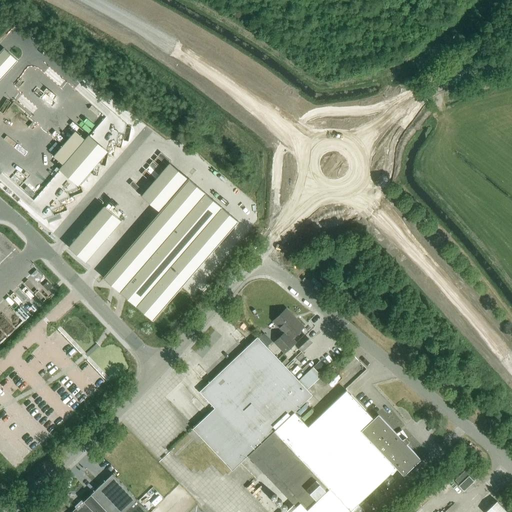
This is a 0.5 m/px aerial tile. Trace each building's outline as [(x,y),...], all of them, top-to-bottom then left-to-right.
[(8,52),(0,60),(0,80),(18,61),(8,52)] [(2,173),(0,175),(0,181),(44,219),(44,220),(54,216),(52,210),(62,207),(60,201),(69,198),(67,192),(77,188),(75,183),(76,181),(81,185),(92,173),(87,169),(93,170),(95,160),(101,161),(103,151),(109,152),(111,142),(116,143),(119,133),(124,134),(127,124),(79,83),(74,89),(106,117),(34,200),(2,173)] [(188,178),(103,277),(153,320),(238,221),(188,178)] [(31,275),(37,282),(43,276),(37,269),(31,275)] [(43,286),(48,291),(52,286),(48,281),(43,286)] [(285,333),(280,338),(275,342),(285,352),(295,343),(291,338),(303,327),(286,310),(274,321),(285,333)] [(267,332),(262,336),(264,340),(265,339),(268,343),(272,340),(267,332)] [(303,352),(313,342),(305,334),(295,344),(303,352)] [(248,456),(294,412),(312,395),(307,390),(321,376),(321,375),(313,367),(298,381),(257,337),(199,392),(214,408),(193,429),(232,471),(248,456)] [(320,361),(313,367),(321,375),(327,369),(320,361)] [(308,427),(294,412),(248,456),(296,507),(290,511),(363,511),(364,511),(358,505),(392,472),(393,473),(397,469),(403,476),(421,459),(407,444),(410,443),(407,437),(402,430),(397,434),(378,415),(373,419),(346,391),(308,427)] [(473,481),(478,476),(469,466),(454,480),(460,486),(469,477),(473,481)] [(74,507),(76,508),(71,511),(148,511),(112,474),(83,502),(81,500),(74,507)] [(507,511),(497,502),(485,511),(507,511)]
